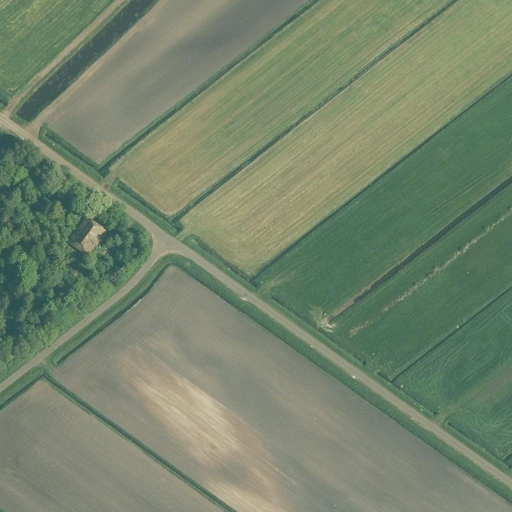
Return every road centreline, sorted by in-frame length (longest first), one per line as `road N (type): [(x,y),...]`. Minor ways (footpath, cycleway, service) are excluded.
road 1 (unclassified): [(511,485),(165,238)]
road 2 (unclassified): [(0,388),(112,301),(165,238)]
road 3 (unclassified): [(165,238),(0,118)]
